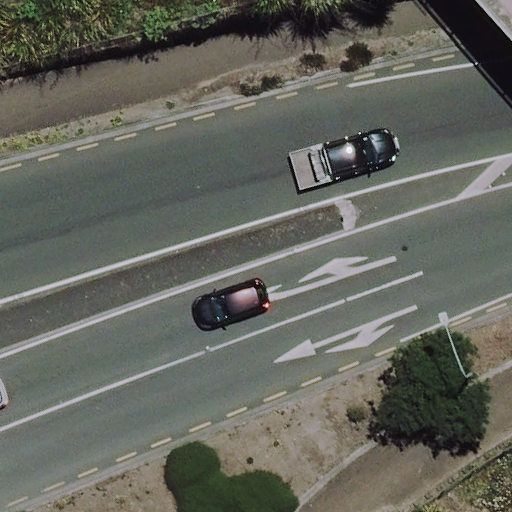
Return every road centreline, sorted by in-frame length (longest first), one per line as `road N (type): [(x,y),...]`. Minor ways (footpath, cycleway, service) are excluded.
road 1 (secondary): [(511,197),(421,274),(0,431)]
road 2 (secondary): [(0,240),(243,193),(511,160)]
